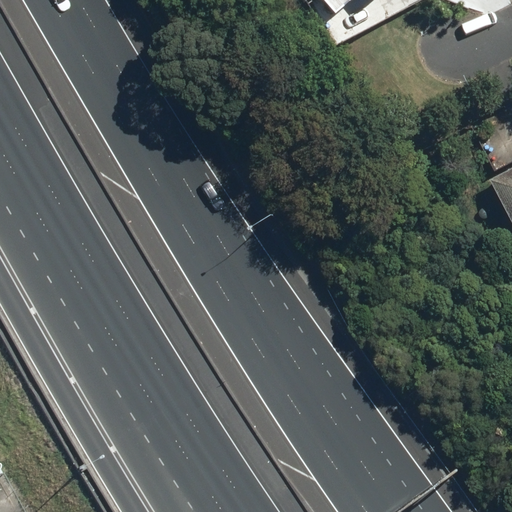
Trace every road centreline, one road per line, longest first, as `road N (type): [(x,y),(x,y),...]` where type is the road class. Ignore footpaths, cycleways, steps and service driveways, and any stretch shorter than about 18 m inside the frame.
road 1 (motorway): [(51,0),(167,200),(366,511)]
road 2 (motorway): [(136,334),(0,92)]
road 3 (motorway): [(254,511),(136,334)]
road 4 (motorway): [(184,511),(136,334)]
